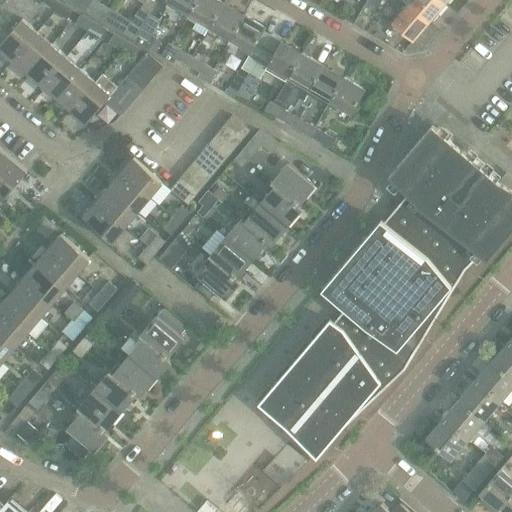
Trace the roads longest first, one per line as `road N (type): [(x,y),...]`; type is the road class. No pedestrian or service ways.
road 1 (residential): [(101,492),(367,184),(413,84)]
road 2 (residential): [(366,449),(511,271)]
road 3 (residential): [(413,84),(270,0)]
road 4 (residential): [(122,127),(64,150),(0,99)]
road 5 (residential): [(220,102),(167,166),(122,127)]
